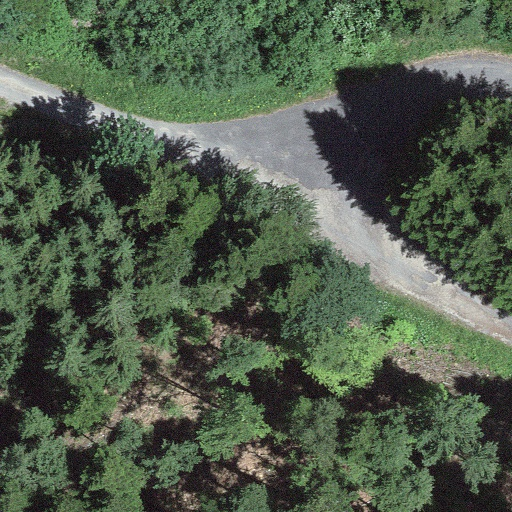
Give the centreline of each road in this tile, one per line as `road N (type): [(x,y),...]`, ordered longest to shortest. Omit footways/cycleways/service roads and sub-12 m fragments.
road 1 (track): [(511,329),(276,220),(314,174),(410,98),(459,83),(511,89)]
road 2 (track): [(276,220),(0,92)]
